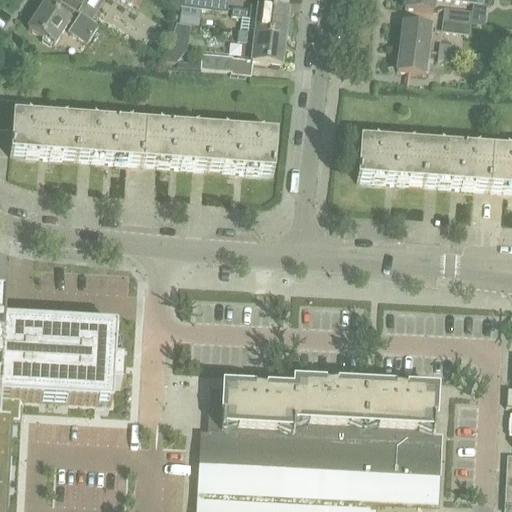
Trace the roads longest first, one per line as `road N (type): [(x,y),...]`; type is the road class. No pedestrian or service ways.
road 1 (unclassified): [(302,259),(40,234),(0,222)]
road 2 (residential): [(302,259),(329,0)]
road 3 (unclassified): [(511,272),(302,259)]
